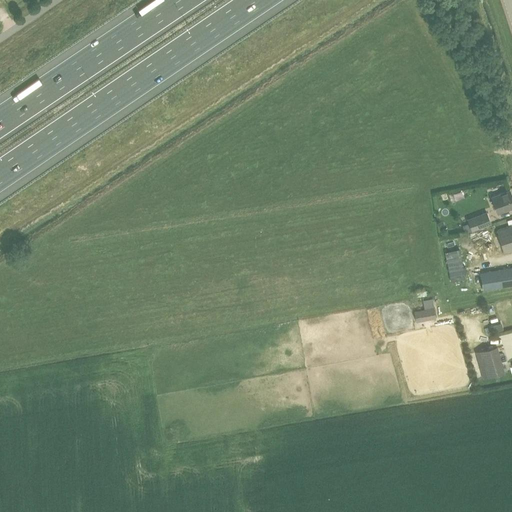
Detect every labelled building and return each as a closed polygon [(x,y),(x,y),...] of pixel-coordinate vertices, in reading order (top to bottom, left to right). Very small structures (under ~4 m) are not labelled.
[(511,196),(509,190),(491,197),(497,213),(511,207),(511,196)] [(471,230),(471,231),(491,224),(486,212),(467,219),(468,222),(471,230)] [(465,232),(471,230),(468,222),(463,225),(465,232)] [(504,252),(511,249),(511,224),(497,230),(504,252)] [(511,267),(480,272),(483,291),(511,286),(511,267)] [(425,309),(414,312),(416,323),(436,319),(432,299),(423,301),(425,309)] [(493,327),(495,333),(504,330),(502,324),(493,327)] [(505,374),(497,347),(475,352),(483,380),(505,374)]
